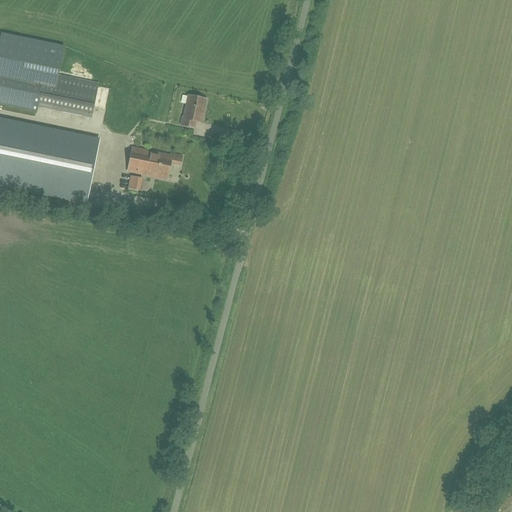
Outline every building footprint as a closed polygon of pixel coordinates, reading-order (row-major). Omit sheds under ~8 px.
[(64,46),(1,33),(0,39),(0,104),(36,112),(36,108),(90,119),(96,87),(57,79),(64,46)] [(182,118),(180,126),(186,127),(187,120),(199,123),(202,109),(204,109),(206,100),(188,96),(183,118),(182,118)] [(0,119),(0,183),(41,192),(40,194),(85,204),(99,139),(0,119)] [(179,166),(181,157),(171,154),(170,156),(132,148),(127,172),(166,180),(169,164),(179,166)] [(139,191),(142,179),(130,176),(127,188),(139,191)]
